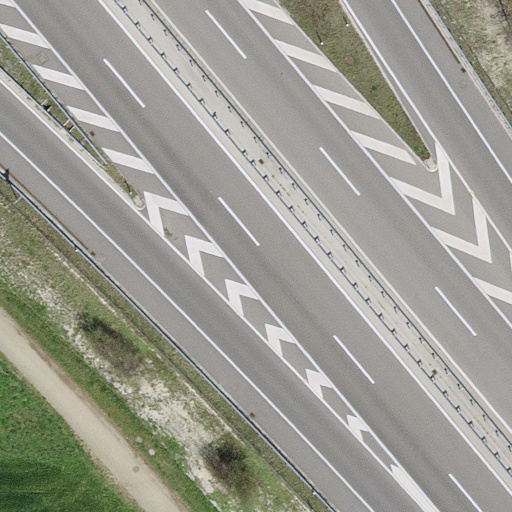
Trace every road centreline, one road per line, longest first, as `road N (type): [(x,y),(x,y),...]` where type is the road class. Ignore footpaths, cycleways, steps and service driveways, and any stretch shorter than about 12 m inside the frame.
road 1 (motorway): [(55,0),(480,511)]
road 2 (motorway): [(0,114),(411,511)]
road 3 (motorway): [(511,379),(196,0)]
road 4 (motorway): [(511,208),(372,0)]
road 5 (track): [(152,511),(0,344)]
